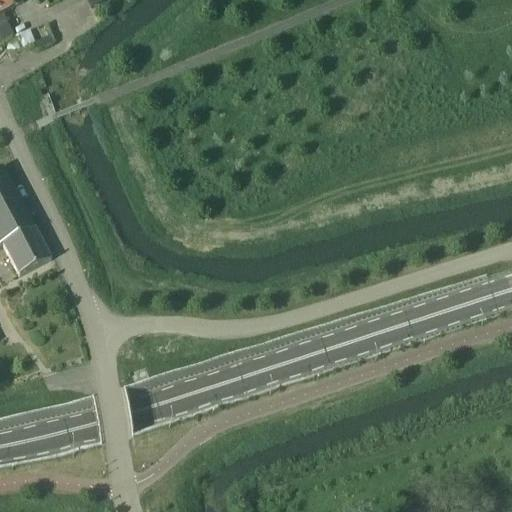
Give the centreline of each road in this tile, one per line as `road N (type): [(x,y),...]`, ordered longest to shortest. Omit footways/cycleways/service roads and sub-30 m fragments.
road 1 (secondary): [(511,288),(129,413),(0,444)]
road 2 (unclassified): [(511,251),(245,331),(138,327),(92,335)]
road 3 (unclassified): [(92,335),(0,113)]
road 4 (unclassified): [(127,511),(92,335)]
